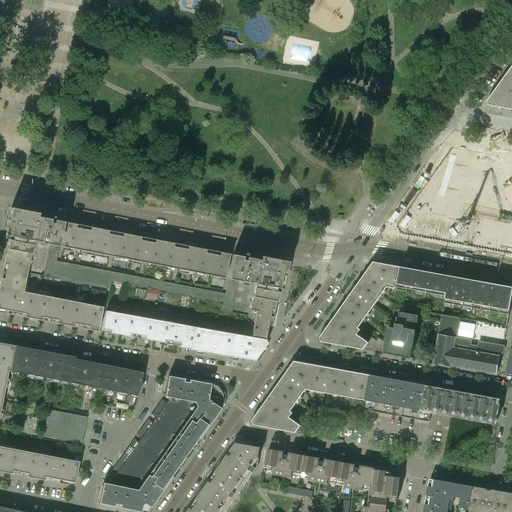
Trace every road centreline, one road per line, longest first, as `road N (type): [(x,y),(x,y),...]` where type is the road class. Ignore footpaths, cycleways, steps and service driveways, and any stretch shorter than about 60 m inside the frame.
road 1 (residential): [(511,389),(287,343)]
road 2 (tertiary): [(140,214),(289,243),(357,247)]
road 3 (residential): [(420,463),(226,429)]
road 4 (residential): [(85,511),(97,471),(148,399),(154,360)]
road 5 (residential): [(154,360),(0,330)]
road 6 (tertiary): [(357,247),(511,270)]
road 7 (tertiary): [(357,247),(443,128)]
road 8 (tertiary): [(140,214),(0,187)]
road 9 (tertiary): [(443,128),(511,30)]
